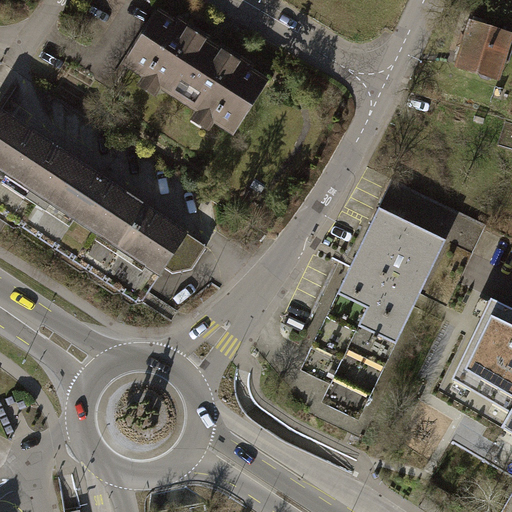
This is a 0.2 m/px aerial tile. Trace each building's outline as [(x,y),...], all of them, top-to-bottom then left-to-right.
[(266,74),(156,7),(120,65),(136,75),(133,81),(153,93),(158,86),(196,108),(190,117),(208,127),(212,120),(231,131),(266,74)] [(511,41),(511,32),(468,21),(457,65),(503,77),(511,41)] [(0,209),(139,301),(164,268),(170,271),(191,268),(195,262),(207,246),(66,152),(0,107),(0,209)] [(468,271),(487,222),(415,194),(407,217),(450,234),(440,260),(468,271)] [(443,243),(378,211),(354,260),(302,364),(334,380),(325,397),(358,413),(443,243)] [(511,511),(511,307),(491,298),(450,379),(511,411),(503,427),(511,431),(511,495),(502,511),(511,511)]
